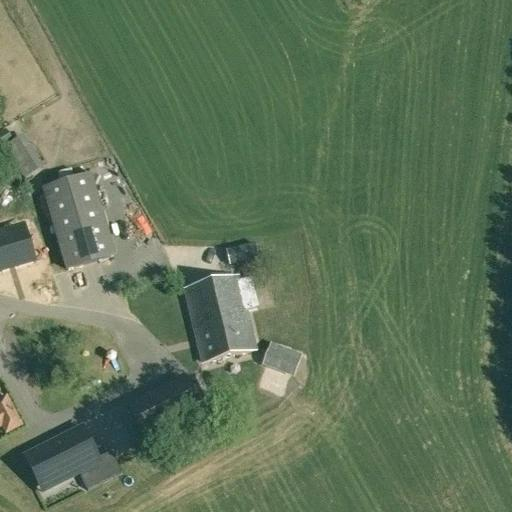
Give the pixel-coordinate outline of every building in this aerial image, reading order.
[(25,139),(14,145),(32,178),(43,172),(25,139)] [(46,188),(69,269),(114,256),(91,175),(46,188)] [(24,231),(0,238),(0,273),(34,264),(24,231)] [(254,244),(225,250),(228,267),(258,260),(254,244)] [(186,290),(195,328),(246,314),(246,313),(260,309),(252,278),(238,282),(237,277),(186,290)] [(246,314),(195,328),(204,364),(255,351),(246,314)] [(183,385),(194,407),(205,401),(194,380),(183,385)] [(22,426),(6,395),(0,398),(0,428),(2,428),(5,435),(22,426)] [(144,442),(163,432),(145,397),(126,406),(144,442)] [(82,428),(32,453),(50,489),(99,464),(82,428)]
